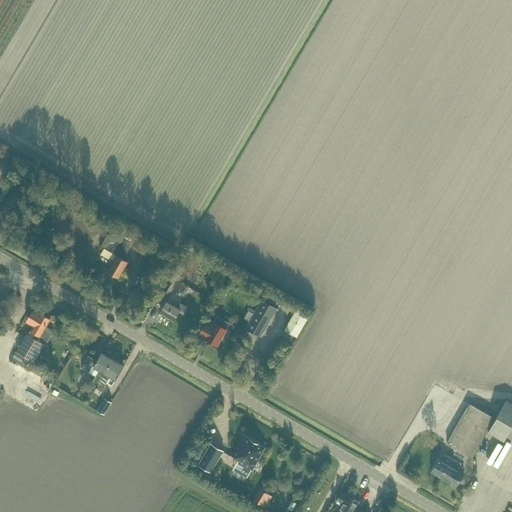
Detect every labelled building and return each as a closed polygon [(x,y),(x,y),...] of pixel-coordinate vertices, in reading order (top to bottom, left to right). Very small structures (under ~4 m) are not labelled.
[(12,166),(8,172),(13,175),(17,169),(12,166)] [(119,278),(129,261),(125,259),(134,243),(120,236),(118,239),(108,234),(101,246),(105,248),(102,254),(114,261),(108,271),(110,272),(110,273),(112,275),(114,275),(119,278)] [(163,257),(153,251),(142,269),(153,275),(163,257)] [(170,294),(177,283),(170,278),(163,290),(170,294)] [(250,321),(246,328),(261,337),(278,308),(262,299),(254,313),(250,321)] [(184,314),(187,307),(180,302),(177,306),(168,300),(161,312),(175,320),(180,311),(184,314)] [(297,337),(309,316),(297,308),(285,330),(297,337)] [(47,326),(51,319),(34,309),(29,317),(26,322),(33,326),(28,335),(28,336),(26,335),(16,352),(33,363),(44,346),(37,342),(40,337),(47,341),(54,330),(47,326)] [(249,310),(245,318),(250,321),(254,313),(249,310)] [(227,328),(230,323),(217,315),(214,321),(210,318),(206,324),(200,333),(207,337),(206,338),(218,345),(228,329),(227,328)] [(96,388),(113,359),(103,353),(95,367),(93,366),(96,360),(89,355),(82,368),(89,372),(96,376),(91,385),(96,388)] [(111,377),(116,380),(124,366),(113,359),(96,388),(102,392),(111,377)] [(112,402),(105,398),(98,410),(105,414),(112,402)] [(511,402),(507,400),(489,432),(504,441),(508,436),(511,438),(511,402)] [(450,437),(446,443),(456,449),(454,453),(463,459),(466,455),(472,458),(495,417),(470,403),(469,404),(450,437)] [(265,447),(244,435),(232,456),(239,460),(238,462),(252,470),(265,447)] [(199,466),(211,473),(224,451),(211,444),(199,466)] [(444,479),(455,460),(443,452),(439,458),(438,458),(431,471),(444,479)] [(458,469),(462,463),(455,460),(444,479),(457,486),(465,473),(458,469)] [(381,497),(387,501),(392,494),(386,490),(381,497)] [(258,494),(254,500),(266,507),(272,496),(264,491),(261,496),(258,494)] [(348,495),(342,492),(336,502),(340,504),(336,511),(353,511),(359,502),(348,495)]
